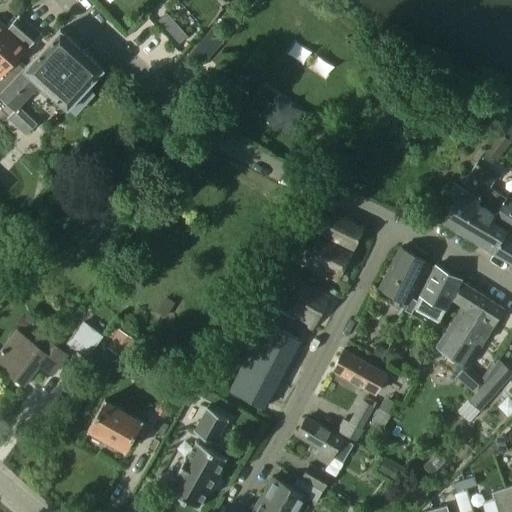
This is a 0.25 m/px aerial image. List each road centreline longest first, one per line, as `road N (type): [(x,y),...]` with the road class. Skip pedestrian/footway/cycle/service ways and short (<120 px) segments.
road 1 (residential): [(400,222),(247,149),(157,83),(74,0)]
road 2 (residential): [(400,222),(225,511)]
road 3 (residential): [(511,292),(400,222)]
